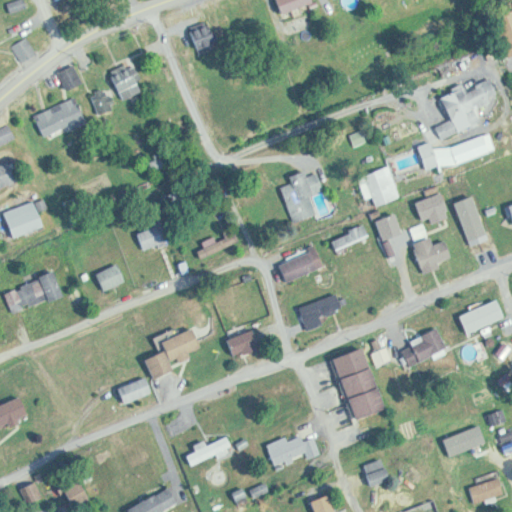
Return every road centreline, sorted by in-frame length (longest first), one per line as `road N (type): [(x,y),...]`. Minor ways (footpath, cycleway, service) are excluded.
road 1 (residential): [(0,479),(511,259)]
road 2 (residential): [(0,358),(252,254),(275,296)]
road 3 (residential): [(362,511),(275,296)]
road 4 (tertiary): [(0,104),(95,32),(172,0)]
road 5 (residential): [(285,152),(193,0)]
